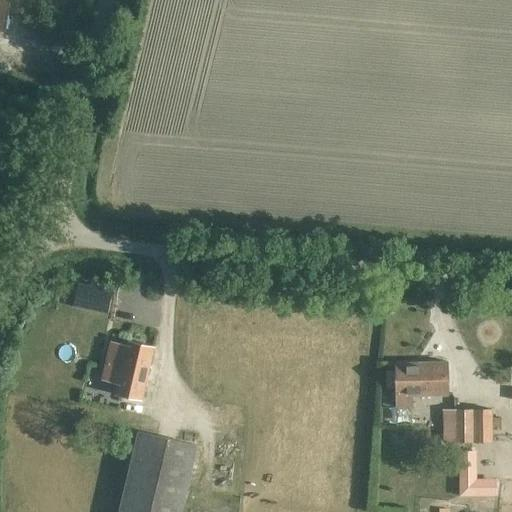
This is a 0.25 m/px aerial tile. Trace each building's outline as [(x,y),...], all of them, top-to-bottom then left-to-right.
[(0,0),(0,30),(4,31),(9,1),(0,0)] [(139,399),(152,347),(126,341),(125,344),(111,341),(106,364),(113,366),(111,374),(117,375),(113,393),(139,399)] [(410,395),(447,394),(446,361),(394,362),(395,406),(411,405),(410,395)] [(135,431),(138,414),(107,408),(104,425),(135,431)] [(455,410),(455,441),(489,441),(489,410),(455,410)] [(138,433),(118,511),(179,511),(196,447),(138,433)] [(459,495),(495,495),(495,484),(470,484),(470,450),(459,450),(459,495)]
